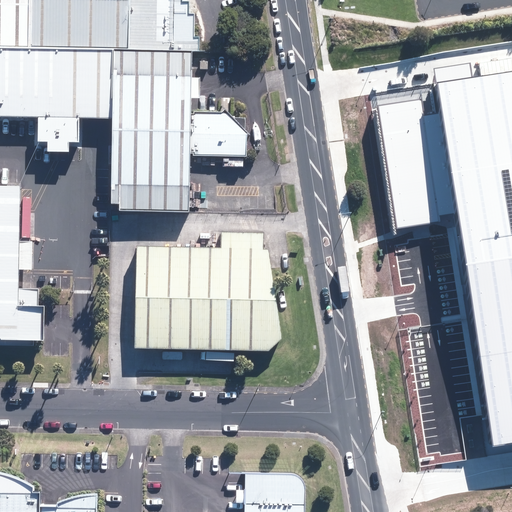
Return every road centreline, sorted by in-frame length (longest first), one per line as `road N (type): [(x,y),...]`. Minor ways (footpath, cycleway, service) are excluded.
road 1 (secondary): [(289,0),(352,413)]
road 2 (residential): [(0,406),(352,413)]
